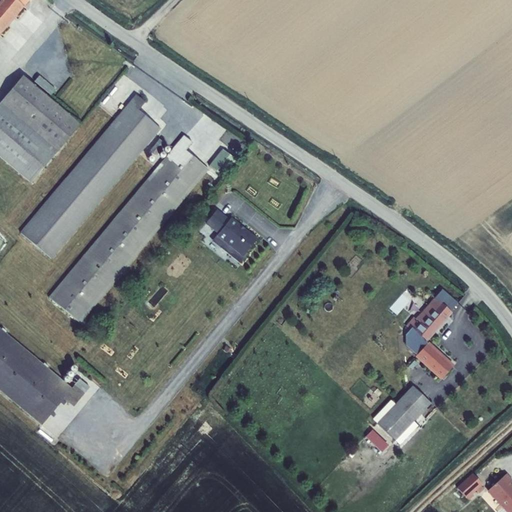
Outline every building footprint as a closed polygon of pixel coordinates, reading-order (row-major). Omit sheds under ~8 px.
[(0,0),(0,52),(32,18),(21,9),(25,5),(19,0),(0,0)] [(0,58),(0,59),(35,21),(32,18),(0,52),(0,58)] [(72,122),(16,71),(0,88),(0,105),(48,149),(72,122)] [(131,107),(138,98),(129,91),(67,165),(14,228),(44,254),(152,124),(131,107)] [(48,149),(0,105),(0,160),(21,179),(48,149)] [(169,140),(40,294),(71,320),(200,165),(178,147),(184,139),(177,133),(170,140),(169,140)] [(216,147),(202,164),(216,175),(229,159),(216,147)] [(236,251),(248,238),(235,227),(234,228),(230,225),(231,224),(222,216),(220,218),(208,207),(197,220),(210,230),(206,235),(214,242),(211,245),(231,262),(238,253),(236,251)] [(214,242),(206,235),(203,238),(211,245),(214,242)] [(452,307),(438,293),(433,299),(412,321),(410,319),(402,328),(405,331),(397,340),(395,343),(405,352),(400,358),(421,376),(426,371),(434,379),(437,381),(439,379),(448,369),(420,343),(447,312),(452,307)] [(0,331),(0,393),(46,432),(54,423),(44,415),(67,388),(0,331)] [(390,441),(425,405),(408,389),(392,405),(373,425),(390,441)] [(381,454),(388,446),(371,430),(364,437),(381,454)] [(468,496),(484,482),(475,472),(459,485),(468,496)] [(490,490),(508,511),(511,511),(511,476),(510,474),(490,490)]
